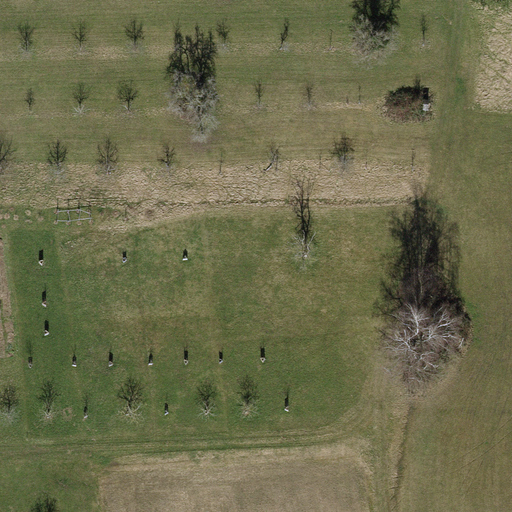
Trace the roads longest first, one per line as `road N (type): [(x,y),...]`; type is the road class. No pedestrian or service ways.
road 1 (track): [(458,0),(444,118),(415,229),(376,325),(384,511)]
road 2 (track): [(0,454),(377,434)]
